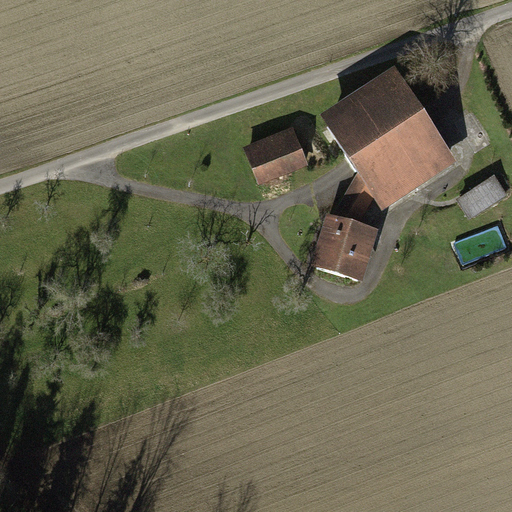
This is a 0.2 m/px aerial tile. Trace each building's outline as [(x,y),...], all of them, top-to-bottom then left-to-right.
[(396,80),(321,130),(351,174),(359,185),(376,211),(384,222),(459,171),(423,119),(396,80)] [(294,136),(246,155),(261,194),(309,174),(304,162),(313,158),(305,140),(297,143),(294,136)] [(510,205),(496,183),(457,208),(471,230),(510,205)] [(359,185),(335,227),(362,235),(376,211),(359,185)] [(335,227),(330,225),(314,276),(365,292),(382,242),(362,235),(335,227)]
